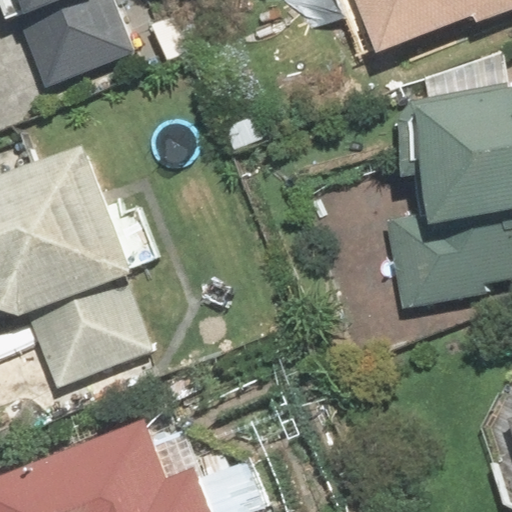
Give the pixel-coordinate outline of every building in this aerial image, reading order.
[(113,0),(13,0),(50,90),(136,56),(113,0)] [(349,0),(372,55),(505,0),(349,0)] [(511,81),(401,98),(419,215),(394,219),(408,308),(511,291),(511,81)] [(89,144),(0,176),(0,324),(33,312),(61,387),(166,348),(89,144)] [(226,511),(209,468),(180,480),(155,418),(0,478),(0,511),(226,511)]
